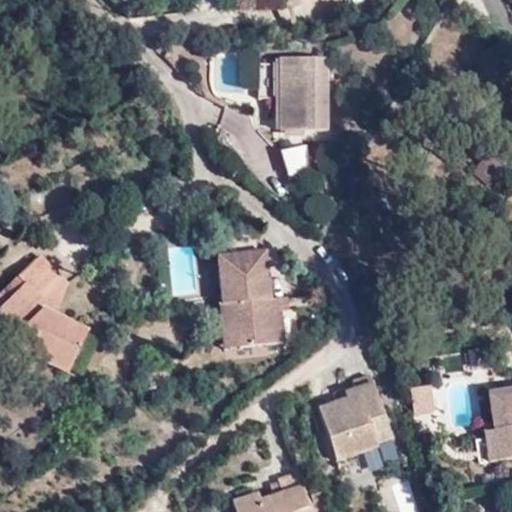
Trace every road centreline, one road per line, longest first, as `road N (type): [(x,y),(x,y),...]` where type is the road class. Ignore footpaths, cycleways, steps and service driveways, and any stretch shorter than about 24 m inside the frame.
road 1 (residential): [(88,0),(155,61),(188,108),(191,149),(213,178),(356,286),(361,309),(353,343),(187,474)]
road 2 (unknown): [(127,32),(298,18),(323,0)]
road 3 (unknown): [(213,178),(66,241)]
